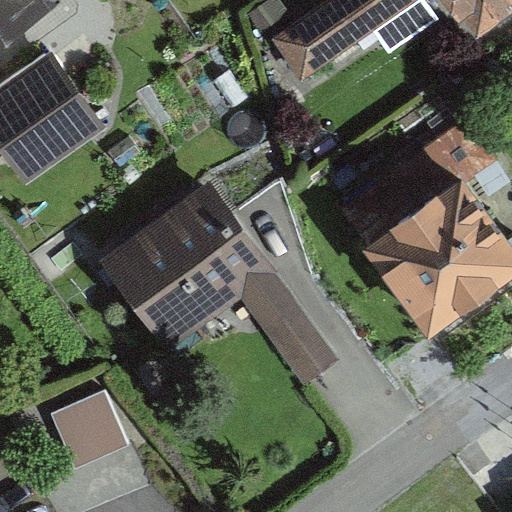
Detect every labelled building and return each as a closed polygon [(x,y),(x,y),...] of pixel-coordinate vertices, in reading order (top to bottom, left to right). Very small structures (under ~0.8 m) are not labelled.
[(0,0),(0,26),(39,0),(0,0)] [(511,0),(321,0),(267,38),(301,86),(424,0),(435,0),(461,36),(511,0)] [(106,125),(50,48),(0,84),(0,147),(26,184),(106,125)] [(511,262),(442,163),(345,231),(415,331),(511,262)] [(203,170),(90,252),(160,349),(233,295),(294,379),(333,350),(203,170)] [(52,411),(77,467),(131,443),(106,387),(52,411)]
